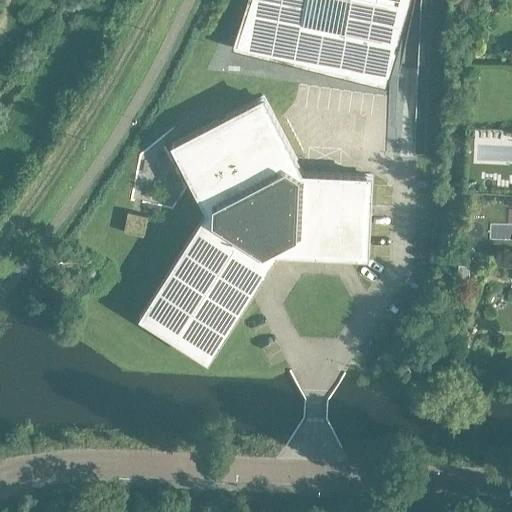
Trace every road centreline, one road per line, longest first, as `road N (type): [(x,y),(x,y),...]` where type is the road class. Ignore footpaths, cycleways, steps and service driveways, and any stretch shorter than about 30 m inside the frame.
road 1 (unclassified): [(0,471),(51,463),(314,472)]
road 2 (unclassified): [(511,481),(314,472)]
